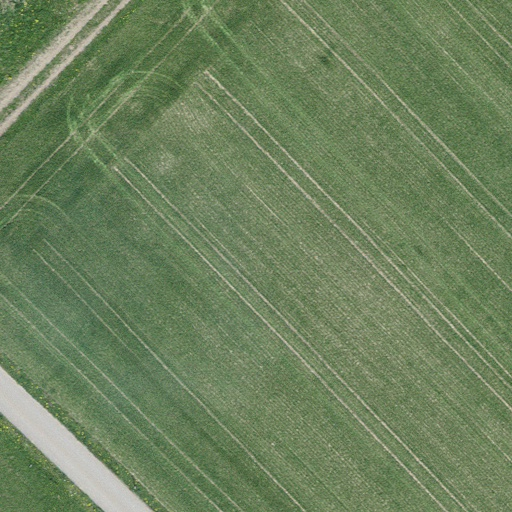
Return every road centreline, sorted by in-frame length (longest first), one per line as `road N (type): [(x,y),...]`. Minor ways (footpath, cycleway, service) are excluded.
road 1 (unclassified): [(0,389),(129,511)]
road 2 (track): [(0,110),(109,0)]
